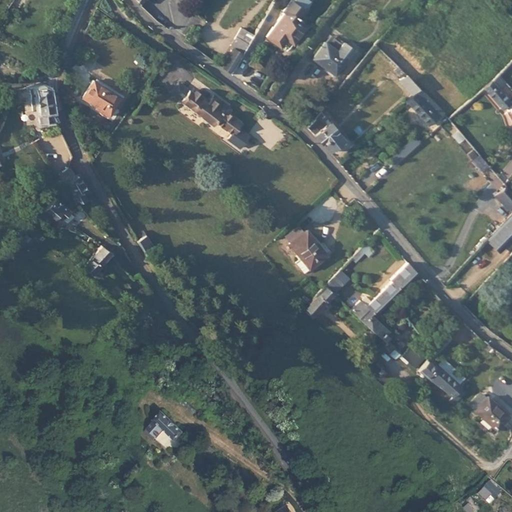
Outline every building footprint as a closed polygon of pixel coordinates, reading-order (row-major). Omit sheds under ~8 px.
[(284,11),(295,19),(307,0),(289,0),(282,10),(284,11)] [(284,11),(266,36),(276,43),(281,35),(286,38),(293,43),(305,26),(295,19),(284,11)] [(229,45),(242,52),(253,34),(240,27),(229,45)] [(281,35),(276,43),(280,46),(286,38),(281,35)] [(346,58),(325,42),(313,57),(335,74),(346,58)] [(220,66),(230,73),(241,55),(230,49),(220,66)] [(414,92),(419,88),(404,74),(399,79),(412,94),(414,92)] [(118,95),(111,107),(113,108),(122,94),(94,77),(93,79),(118,95)] [(97,109),(106,114),(111,107),(118,95),(93,79),(91,78),(80,96),(94,104),(98,107),(97,109)] [(167,90),(178,98),(186,88),(175,80),(167,90)] [(509,102),(490,80),(483,87),(483,88),(501,109),(509,102)] [(31,85),(33,109),(48,107),(44,84),(39,83),(31,85)] [(186,88),(178,98),(178,99),(213,125),(215,122),(232,135),(241,123),(229,113),(228,114),(223,111),(227,106),(212,95),(205,102),(195,95),(197,92),(191,88),(189,90),(186,88)] [(419,88),(414,92),(436,116),(440,112),(419,88)] [(412,94),(405,100),(428,124),(436,116),(414,92),(412,94)] [(48,107),(33,109),(34,121),(54,119),(48,107)] [(313,119),(307,127),(327,150),(342,138),(328,121),(320,127),(313,119)] [(57,169),(63,180),(73,175),(67,163),(57,169)] [(73,175),(63,180),(76,202),(84,197),(80,189),(84,187),(77,173),(73,175)] [(505,209),(511,203),(511,195),(505,187),(494,196),(505,209)] [(54,198),(43,211),(55,220),(56,219),(58,216),(60,216),(63,219),(64,219),(70,210),(54,198)] [(55,220),(43,211),(41,214),(53,223),(55,220)] [(134,239),(141,249),(150,243),(141,228),(135,231),(138,236),(134,239)] [(288,242),(307,267),(325,253),(304,228),(288,242)] [(84,268),(90,273),(97,276),(98,275),(101,272),(95,267),(108,250),(101,245),(84,268)] [(411,271),(405,261),(387,279),(388,281),(367,302),(363,306),(358,301),(357,301),(350,309),(358,316),(367,307),(371,311),(411,271)] [(346,277),(337,269),(322,285),(330,291),(332,292),(346,277)] [(141,282),(135,271),(130,275),(127,277),(134,287),(141,282)] [(316,292),(304,308),(312,313),(330,291),(322,285),(316,292)] [(363,297),(358,301),(363,306),(367,302),(363,297)] [(144,304),(141,301),(123,318),(126,322),(145,305),(144,304)] [(145,305),(126,322),(133,329),(151,312),(145,305)] [(367,307),(358,316),(383,340),(388,335),(384,332),(386,329),(369,313),(371,311),(367,307)] [(392,334),(386,329),(384,332),(388,335),(383,340),(386,342),(392,334)] [(171,345),(181,351),(191,350),(183,343),(176,339),(171,345)] [(386,342),(383,340),(381,342),(383,344),(382,346),(392,355),(394,353),(405,363),(407,361),(400,355),(386,342)] [(409,345),(400,355),(407,361),(413,366),(422,356),(409,345)] [(359,361),(369,370),(376,363),(366,354),(359,361)] [(425,359),(416,369),(437,385),(438,386),(451,395),(460,386),(435,364),(433,366),(425,359)] [(378,378),(385,371),(376,363),(369,370),(378,378)] [(150,383),(155,385),(159,375),(156,373),(153,378),(152,378),(150,383)] [(480,390),(467,404),(473,409),(485,395),(480,390)] [(452,396),(448,400),(452,404),(458,396),(461,394),(457,391),(452,396)] [(473,409),(482,417),(496,429),(508,415),(486,394),(485,395),(473,409)] [(140,427),(151,437),(162,427),(173,437),(181,429),(161,408),(140,427)] [(241,451),(248,459),(251,456),(245,448),(241,451)] [(494,494),(493,494),(497,498),(503,491),(491,481),(486,487),(494,494)] [(480,493),(489,500),(493,494),(494,494),(486,487),(480,493)]
